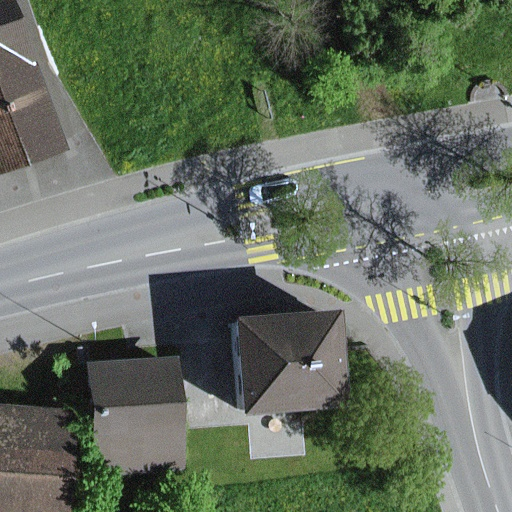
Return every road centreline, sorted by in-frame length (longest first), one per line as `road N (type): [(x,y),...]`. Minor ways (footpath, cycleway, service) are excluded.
road 1 (secondary): [(425,188),(0,288)]
road 2 (tertiary): [(499,511),(473,438),(425,188)]
